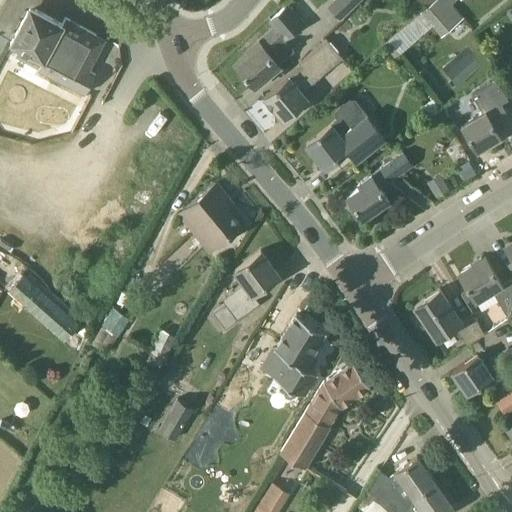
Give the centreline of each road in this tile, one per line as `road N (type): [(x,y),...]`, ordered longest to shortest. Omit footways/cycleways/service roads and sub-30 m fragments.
road 1 (tertiary): [(357,287),(180,69),(169,39)]
road 2 (tertiary): [(511,503),(357,287)]
road 3 (unknown): [(0,183),(53,182),(88,160),(169,39)]
road 4 (residential): [(357,287),(511,190)]
